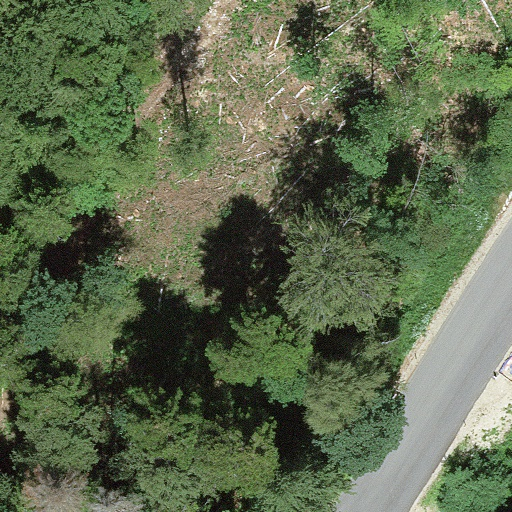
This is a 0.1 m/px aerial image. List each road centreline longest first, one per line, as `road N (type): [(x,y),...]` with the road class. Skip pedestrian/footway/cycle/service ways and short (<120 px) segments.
road 1 (tertiary): [(511,271),(357,511)]
road 2 (track): [(421,411),(511,331)]
